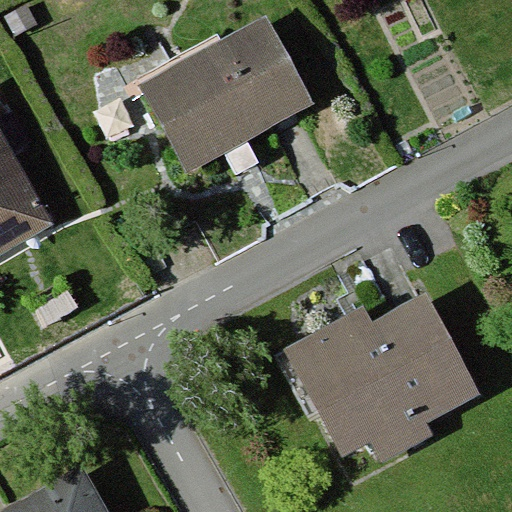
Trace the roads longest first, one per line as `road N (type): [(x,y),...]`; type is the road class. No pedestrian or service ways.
road 1 (residential): [(135,345),(511,127)]
road 2 (residential): [(225,511),(135,345)]
road 3 (residential): [(0,414),(135,345)]
